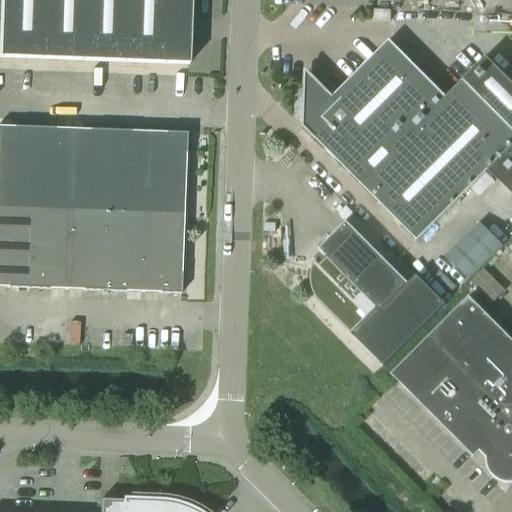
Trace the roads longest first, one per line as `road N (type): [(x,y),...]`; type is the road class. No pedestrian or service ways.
road 1 (unclassified): [(227,437),(245,0)]
road 2 (unclassified): [(227,437),(0,431)]
